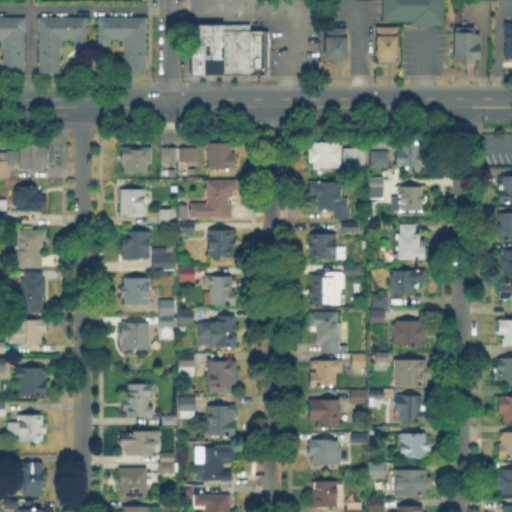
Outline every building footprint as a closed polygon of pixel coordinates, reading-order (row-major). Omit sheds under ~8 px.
[(383,18),(383,0),(444,0),(445,21),(413,21),(413,18),(383,18)] [(0,17),(26,17),(26,72),(2,72),(2,39),(0,39),(0,17)] [(87,17),(87,45),(74,45),(74,39),(62,39),(62,72),(39,72),(40,17),(87,17)] [(113,17),(148,17),(148,39),(145,39),(145,73),(124,73),(124,39),(111,39),(111,45),(99,45),(99,17),(113,17)] [(511,20),(501,21),(502,58),(511,57),(511,20)] [(194,23),(250,23),(250,27),(269,27),(269,71),(194,71),(194,23)] [(377,23),(396,23),(397,58),(377,58),(377,23)] [(474,27),(474,33),(479,33),(479,62),(469,62),(469,56),(456,56),(457,33),(458,33),(458,27),(474,27)] [(347,57),(347,61),(338,61),(338,57),(325,57),(326,28),(348,28),(347,57)] [(46,143),(46,147),(47,147),(47,166),(18,166),(18,164),(11,164),(11,178),(0,178),(0,151),(22,151),(22,143),(46,143)] [(232,143),(232,152),(235,152),(235,168),(221,168),(221,170),(208,170),(209,143),(232,143)] [(315,166),(315,163),(308,163),(308,149),(315,149),(315,143),(341,143),(341,166),(340,166),(340,170),(315,170),(315,166)] [(418,143),(418,150),(424,150),(424,171),(414,171),(414,165),(398,165),(398,150),(403,150),(403,143),(418,143)] [(199,146),(198,161),(187,161),(187,174),(180,174),(180,161),(180,146),(199,146)] [(153,147),(152,163),(146,163),(146,171),(124,171),(124,162),(120,162),(120,152),(123,152),(123,147),(153,147)] [(176,162),(162,162),(163,147),(176,147),(176,162)] [(368,164),(344,163),(344,148),(368,148),(368,164)] [(389,166),(373,165),(373,150),(389,150),(389,166)] [(511,201),(500,201),(500,176),(511,176),(511,201)] [(383,197),(369,197),(369,177),(383,177),(383,197)] [(207,220),(191,220),(191,202),(207,202),(207,179),(236,179),(236,192),(233,192),(232,220),(207,220)] [(341,194),(341,202),(350,202),(350,217),(336,217),(337,208),(318,208),(318,194),(310,194),(310,180),(341,180),(341,194)] [(400,210),(392,210),(392,196),(400,196),(400,185),(425,186),(425,210),(400,210)] [(37,187),(37,192),(46,192),(46,211),(14,211),(15,187),(37,187)] [(145,215),(121,214),(121,189),(145,189),(145,215)] [(9,217),(0,217),(0,197),(9,197),(9,217)] [(175,222),(159,222),(159,209),(175,209),(175,222)] [(511,238),(498,238),(498,212),(511,212),(511,238)] [(195,231),(180,231),(181,222),(195,222),(195,231)] [(358,231),(343,231),(343,222),(358,222),(358,231)] [(415,224),(415,236),(421,236),(421,239),(426,239),(426,258),(398,258),(398,223),(415,224)] [(44,243),(44,247),(41,247),(41,267),(17,267),(17,227),(47,228),(47,243),(44,243)] [(233,239),(236,239),(236,255),(211,255),(211,239),(208,239),(208,229),(225,229),(225,227),(233,228),(233,239)] [(133,258),(123,258),(123,237),(127,237),(127,231),(151,231),(151,237),(150,237),(150,257),(133,257),(133,258)] [(336,234),(336,246),(346,246),(346,258),(317,258),(317,252),(310,252),(310,234),(336,234)] [(511,279),(500,279),(500,273),(498,273),(498,256),(501,256),(501,250),(511,250),(511,279)] [(174,268),(153,268),(153,255),(174,255),(174,268)] [(195,281),(180,281),(181,264),(195,264),(195,281)] [(359,273),(345,272),(345,264),(359,264),(359,273)] [(392,291),(392,270),(425,270),(425,285),(413,285),(413,296),(393,296),(393,291),(392,291)] [(43,292),(44,292),(44,309),(21,309),(21,292),(22,292),(22,271),(43,271),(43,292)] [(326,272),(326,276),(334,276),(333,303),(311,303),(311,279),(313,279),(313,272),(326,272)] [(231,276),(231,289),(236,289),(236,304),(206,303),(206,275),(231,276)] [(149,279),(149,304),(125,304),(125,297),(121,297),(121,284),(126,284),(126,278),(149,279)] [(511,301),(499,301),(499,284),(511,284),(511,301)] [(387,305),(374,305),(374,294),(387,294),(387,305)] [(175,326),(160,326),(160,299),(178,299),(178,313),(175,313),(175,326)] [(194,323),(179,323),(180,310),(194,310),(194,323)] [(335,313),(335,323),(341,323),(341,351),(325,351),(325,343),(317,343),(317,331),(309,331),(309,313),(324,313),(324,310),(335,310),(335,313)] [(383,322),(372,322),(372,310),(383,310),(383,322)] [(236,315),(236,336),(238,336),(238,345),(235,345),(235,346),(217,346),(217,345),(200,345),(200,322),(218,322),(218,315),(236,315)] [(511,345),(503,345),(503,333),(499,333),(499,319),(511,319),(511,345)] [(12,344),(12,320),(40,320),(40,344),(12,344)] [(422,321),(422,326),(426,326),(426,335),(422,335),(422,344),(394,344),(394,321),(422,321)] [(150,349),(122,349),(122,322),(150,322),(150,349)] [(194,375),(180,375),(180,349),(194,349),(194,375)] [(388,370),(376,370),(376,351),(388,351),(388,370)] [(366,366),(353,366),(353,354),(366,354),(366,366)] [(234,391),(208,391),(208,359),(224,359),(224,358),(237,358),(237,383),(234,383),(234,391)] [(511,383),(498,383),(498,371),(496,371),(496,358),(511,358),(511,383)] [(336,386),(310,386),(310,371),(313,371),(313,359),(343,359),(342,372),(336,372),(336,386)] [(427,360),(427,367),(432,367),(432,376),(427,376),(427,385),(394,385),(395,360),(427,360)] [(47,379),(47,394),(20,394),(20,379),(17,379),(17,366),(47,366),(47,379)] [(150,406),(153,406),(153,415),(125,415),(125,388),(128,388),(128,383),(150,383),(150,406)] [(366,402),(352,402),(352,389),(366,389),(366,402)] [(383,402),(383,406),(373,406),(373,402),(371,402),(371,389),(383,389),(383,402)] [(423,395),(423,404),(426,404),(426,421),(399,421),(399,410),(395,410),(396,395),(423,395)] [(510,395),(510,397),(511,397),(511,420),(503,420),(503,411),(500,411),(500,395),(510,395)] [(195,416),(180,416),(181,397),(195,397),(195,416)] [(341,398),(341,426),(316,426),(316,419),(310,419),(310,398),(341,398)] [(236,436),(208,436),(208,404),(236,404),(236,436)] [(44,415),(44,441),(17,441),(17,432),(7,432),(7,423),(17,423),(17,415),(44,415)] [(177,424),(165,424),(165,415),(177,415),(177,424)] [(154,442),(154,454),(127,454),(127,442),(120,442),(120,431),(160,431),(160,442),(154,442)] [(366,443),(353,443),(353,432),(366,432),(366,443)] [(425,432),(425,440),(431,440),(431,449),(426,449),(426,459),(416,459),(400,459),(400,457),(393,457),(393,449),(397,449),(397,432),(425,432)] [(511,456),(500,456),(500,432),(511,432),(511,456)] [(342,451),(342,464),(310,464),(310,451),(308,451),(308,440),(342,440),(342,451)] [(224,460),(224,470),(232,470),(232,479),(204,479),(204,472),(198,472),(198,460),(204,460),(204,445),(215,445),(215,443),(236,443),(235,460),(224,460)] [(173,453),(173,460),(179,461),(179,471),(173,471),(173,472),(160,472),(160,471),(160,460),(160,453),(173,453)] [(384,477),(368,477),(368,462),(384,462),(384,477)] [(45,472),(45,476),(43,476),(43,495),(22,495),(22,472),(17,472),(17,463),(45,463),(45,472)] [(146,497),(121,497),(121,467),(146,467),(146,497)] [(511,494),(505,494),(505,487),(500,487),(500,468),(511,468),(511,494)] [(429,469),(429,479),(431,479),(431,487),(427,487),(427,495),(388,494),(388,469),(429,469)] [(338,506),(313,506),(313,480),(338,480),(338,506)] [(193,484),(193,493),(230,493),(230,509),(237,509),(237,511),(205,511),(205,507),(193,507),(193,497),(179,497),(179,484),(193,484)] [(382,499),(382,511),(383,511),(370,511),(370,499),(382,499)] [(6,509),(6,500),(18,500),(18,509),(6,509)] [(361,511),(361,500),(342,501),(342,511),(361,511)] [(495,511),(511,511),(511,502),(500,503),(500,511),(495,511)]
